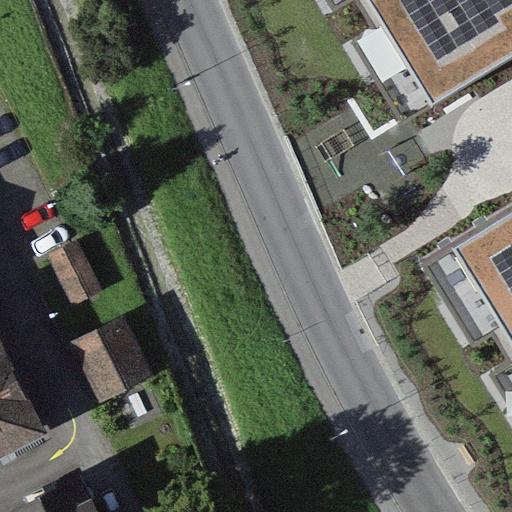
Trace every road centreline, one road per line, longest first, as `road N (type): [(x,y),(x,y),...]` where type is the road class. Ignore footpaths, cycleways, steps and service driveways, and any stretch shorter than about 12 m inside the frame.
road 1 (residential): [(432,511),(332,343),(188,0)]
road 2 (residential): [(95,441),(0,234)]
